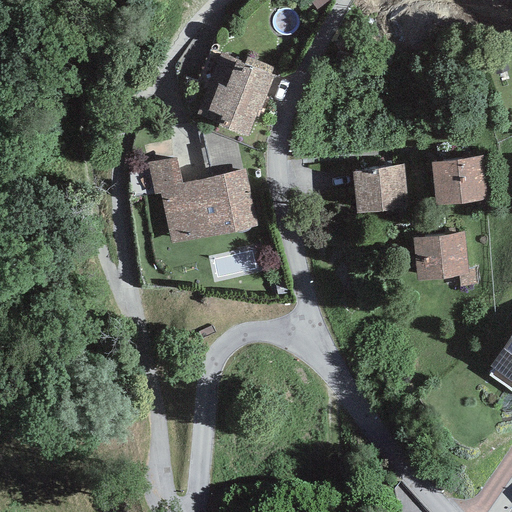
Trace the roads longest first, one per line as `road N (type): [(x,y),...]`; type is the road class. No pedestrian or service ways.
road 1 (residential): [(219,0),(190,26),(135,108),(118,181),(155,406),(159,492),(175,508),(197,499)]
road 2 (residential): [(342,0),(294,90),(276,156),(313,333)]
road 3 (track): [(120,0),(86,83),(83,158),(103,259),(131,291)]
road 4 (residential): [(197,499),(208,374),(217,353),(253,331),(313,333)]
road 5 (residential): [(313,333),(346,392),(439,511)]
